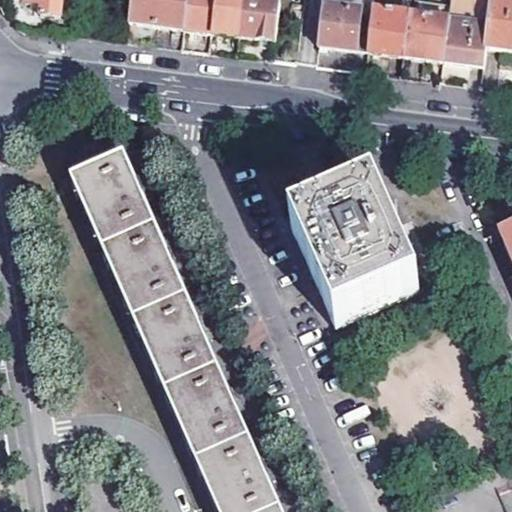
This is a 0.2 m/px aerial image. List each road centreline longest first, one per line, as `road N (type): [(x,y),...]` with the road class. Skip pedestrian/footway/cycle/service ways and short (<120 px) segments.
road 1 (residential): [(196,96),(193,131),(360,511)]
road 2 (tertiary): [(196,96),(511,138)]
road 3 (residential): [(0,197),(35,438)]
road 4 (tertiary): [(0,70),(196,96)]
road 5 (residential): [(183,511),(161,457),(136,435),(98,428),(35,438)]
